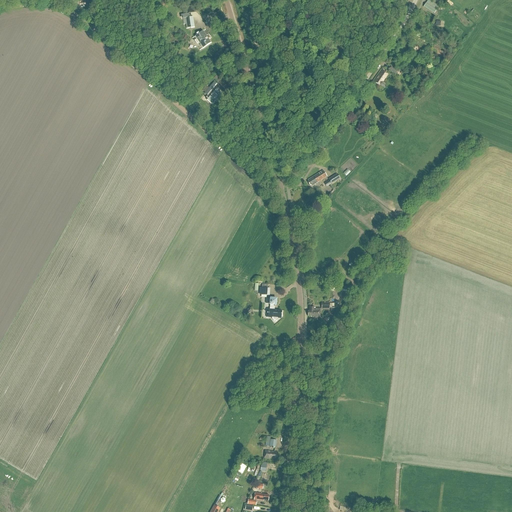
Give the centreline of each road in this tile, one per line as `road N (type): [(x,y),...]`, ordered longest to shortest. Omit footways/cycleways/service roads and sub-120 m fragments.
road 1 (track): [(280,189),(260,183),(71,12),(48,4),(0,8)]
road 2 (tertiary): [(282,511),(300,316),(278,180)]
road 3 (unclassified): [(278,180),(305,168),(415,0)]
road 4 (tertiary): [(278,180),(226,0)]
